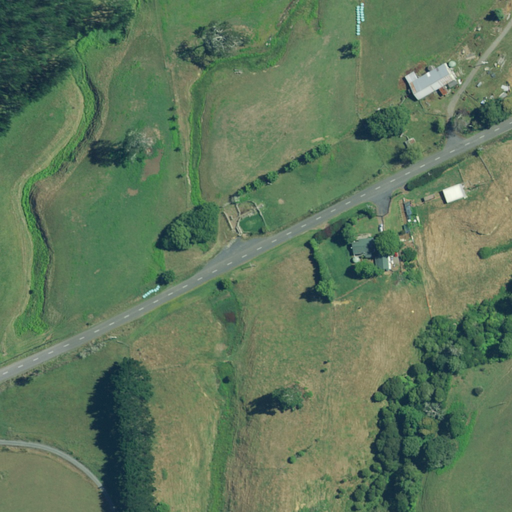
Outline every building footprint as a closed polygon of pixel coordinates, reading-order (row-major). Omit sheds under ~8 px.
[(459,84),(447,63),(420,79),(416,72),(407,77),(420,100),(441,89),(445,95),(449,93),(445,86),(449,83),(452,88),(459,84)] [(417,144),(414,138),(406,142),(409,148),(417,144)] [(467,197),(463,184),(446,191),(451,203),(467,197)] [(416,213),(413,202),(406,204),(409,215),(416,213)] [(376,253),(376,238),(355,239),(355,254),(367,254),(368,258),(373,257),(373,253),(376,253)] [(391,269),(391,257),(378,257),(378,270),(391,269)]
